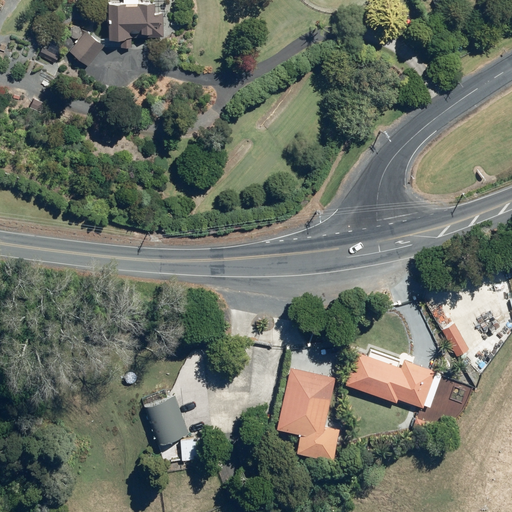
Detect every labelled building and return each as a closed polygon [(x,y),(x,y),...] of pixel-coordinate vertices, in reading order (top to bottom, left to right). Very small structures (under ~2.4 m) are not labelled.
[(111,0),(111,36),(122,36),(122,46),(133,46),(133,35),(165,35),(164,9),(158,9),(157,0),(111,0)] [(447,6),(443,0),(434,0),(439,10),(447,6)] [(108,41),(89,26),(70,48),(88,64),(108,41)] [(56,61),(65,42),(53,36),(48,47),(43,45),(39,54),(56,61)] [(35,96),(31,106),(42,111),(46,101),(35,96)] [(470,346),(455,319),(443,326),(458,352),(470,346)] [(425,403),(438,365),(406,354),(403,362),(359,347),(347,380),(398,398),(400,394),(425,403)] [(337,373),(292,363),(278,425),(302,431),(299,447),(335,455),(341,426),(326,422),(337,373)] [(190,429),(176,391),(146,402),(159,440),(190,429)] [(427,417),(417,414),(414,423),(423,427),(427,417)] [(181,436),(183,458),(212,455),(210,433),(181,436)]
